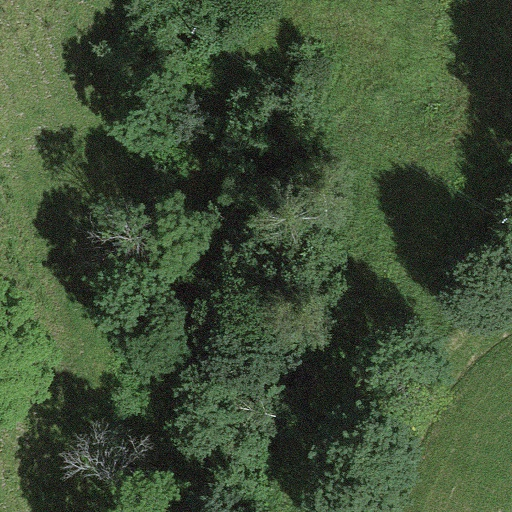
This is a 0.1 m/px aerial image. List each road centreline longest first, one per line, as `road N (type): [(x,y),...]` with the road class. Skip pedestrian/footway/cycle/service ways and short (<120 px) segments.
road 1 (track): [(281,0),(214,144),(175,297),(166,422),(174,511)]
road 2 (track): [(370,511),(390,454),(441,372),(482,326),(511,308)]
